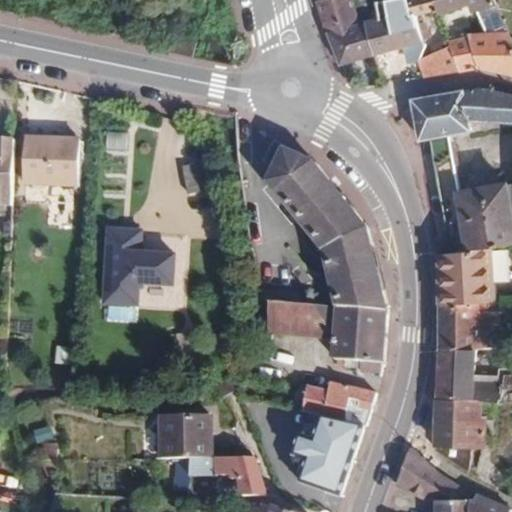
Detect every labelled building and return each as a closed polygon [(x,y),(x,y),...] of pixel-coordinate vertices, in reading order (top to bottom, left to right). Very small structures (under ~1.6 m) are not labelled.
[(375,55),(365,22),(360,24),(351,0),(317,0),(331,41),(341,65),(375,55)] [(511,42),(504,24),(493,0),(407,0),(411,10),(414,17),(438,11),(439,14),(467,6),(470,14),(474,13),(485,34),(469,34),(469,36),(449,41),(450,47),(421,60),(418,61),(424,78),(481,70),(511,75),(511,42)] [(414,17),(411,10),(365,22),(375,55),(422,42),(418,31),(415,20),(414,17)] [(426,29),(422,18),(415,20),(418,31),(426,29)] [(193,55),(197,37),(164,29),(161,43),(160,49),(193,56),(193,55)] [(511,96),(479,89),(415,100),(422,140),(432,138),(451,135),(471,131),(472,122),(511,123),(511,96)] [(460,192),(451,135),(432,138),(450,253),(469,251),(460,192)] [(29,138),(27,185),(79,187),(80,140),(29,138)] [(0,204),(13,204),(15,140),(0,139),(0,204)] [(374,228),(319,163),(284,146),(270,176),(327,248),(343,306),(393,309),(374,228)] [(209,162),(183,167),(187,195),(214,191),(209,162)] [(511,246),(511,240),(504,186),(460,192),(469,251),(491,249),(511,246)] [(108,228),(104,302),(138,304),(138,282),(173,283),(174,253),(140,252),(140,229),(108,228)] [(495,302),(491,249),(469,251),(450,253),(440,255),(440,305),(495,302)] [(389,363),(393,326),(393,309),(343,306),(274,302),(273,334),(338,339),(337,358),(342,358),(342,364),(360,367),(360,371),(385,374),(389,363)] [(499,337),(499,302),(495,302),(440,305),(441,348),(476,350),(492,348),(493,337),(499,337)] [(177,335),(177,364),(196,364),(196,335),(177,335)] [(202,353),(205,362),(236,350),(233,341),(202,353)] [(73,348),(58,346),(56,364),(71,366),(73,348)] [(476,375),(476,350),(441,348),(439,401),(482,400),(501,400),(505,377),(476,375)] [(241,389),(242,377),(242,372),(213,389),(223,397),(241,389)] [(511,404),(511,375),(505,376),(505,377),(501,400),(501,404),(511,404)] [(366,433),(376,400),(327,390),(326,396),(309,393),(304,419),(323,423),(366,433)] [(487,448),(487,417),(482,417),(482,400),(439,401),(436,451),(469,472),(470,448),(487,448)] [(214,459),(214,418),(162,417),(161,459),(177,459),(193,459),(214,459)] [(343,505),(366,433),(323,423),(315,445),(300,441),(293,464),(307,469),(300,490),(343,505)] [(59,459),(59,444),(43,444),(43,460),(59,459)] [(473,511),(473,495),(444,478),(412,451),(398,489),(437,507),(436,511),(473,511)] [(269,496),(256,457),(214,459),(193,459),(192,476),(215,476),(216,475),(231,476),(231,480),(238,480),(241,497),(269,496)] [(192,476),(193,459),(177,459),(175,489),(191,491),(192,476)] [(59,473),(55,460),(43,460),(37,460),(42,467),(48,477),(53,475),(59,473)] [(65,492),(60,476),(54,478),(58,492),(65,492)] [(511,511),(473,495),(473,511),(511,511)]
